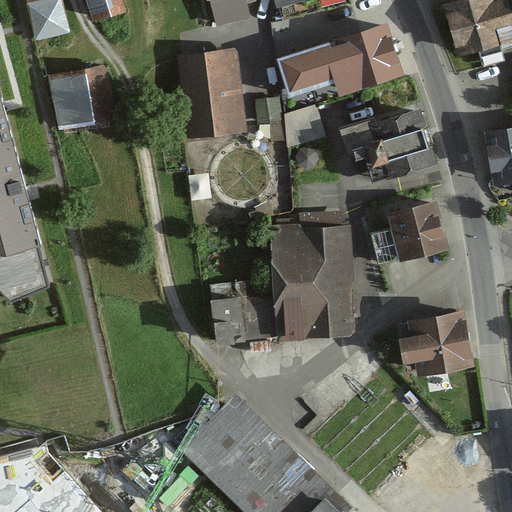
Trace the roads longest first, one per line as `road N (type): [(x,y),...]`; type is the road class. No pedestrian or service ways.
road 1 (track): [(295,391),(245,383),(188,333),(171,297),(126,78),(77,0)]
road 2 (unclassified): [(481,244),(432,60),(407,0)]
road 3 (residential): [(481,244),(511,438)]
road 4 (residential): [(245,383),(381,511)]
